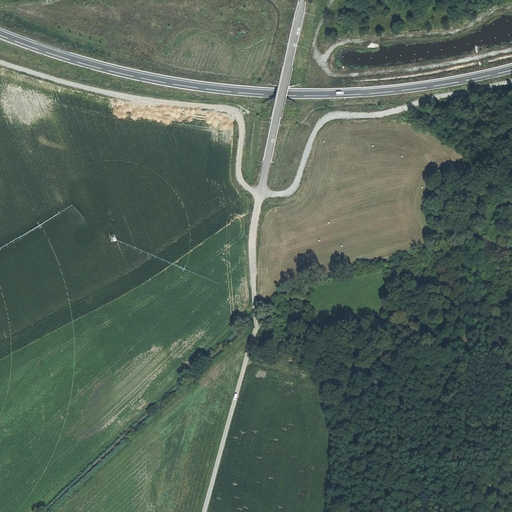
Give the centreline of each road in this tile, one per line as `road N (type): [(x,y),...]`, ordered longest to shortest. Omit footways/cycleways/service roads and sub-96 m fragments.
road 1 (motorway): [(0,33),(97,66),(236,90),(356,92),(511,67)]
road 2 (track): [(281,97),(251,228),(255,323),(205,511)]
road 3 (track): [(0,62),(115,95),(237,113),(237,170),(258,195)]
road 4 (track): [(511,81),(326,119),(295,186),(258,195)]
